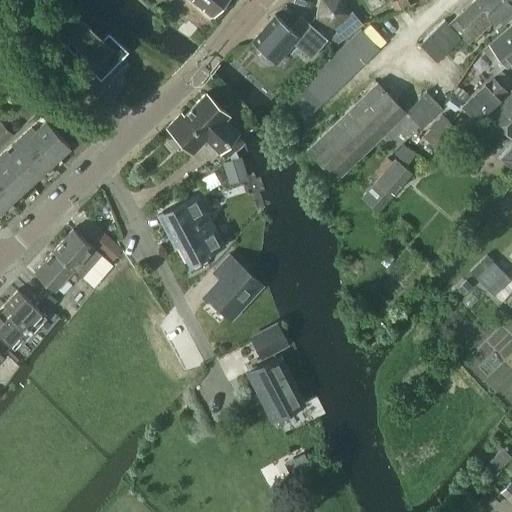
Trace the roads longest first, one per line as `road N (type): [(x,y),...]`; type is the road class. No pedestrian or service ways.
road 1 (residential): [(0,261),(132,132)]
road 2 (residential): [(132,132),(3,0)]
road 3 (residential): [(132,132),(260,0)]
